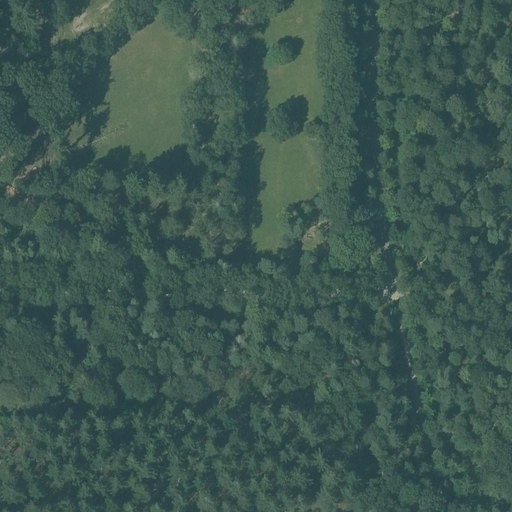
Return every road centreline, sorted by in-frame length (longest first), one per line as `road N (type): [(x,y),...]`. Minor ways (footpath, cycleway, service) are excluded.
road 1 (track): [(0,293),(396,297)]
road 2 (unclassified): [(375,0),(376,181),(396,297)]
road 3 (track): [(396,297),(423,457),(387,511)]
